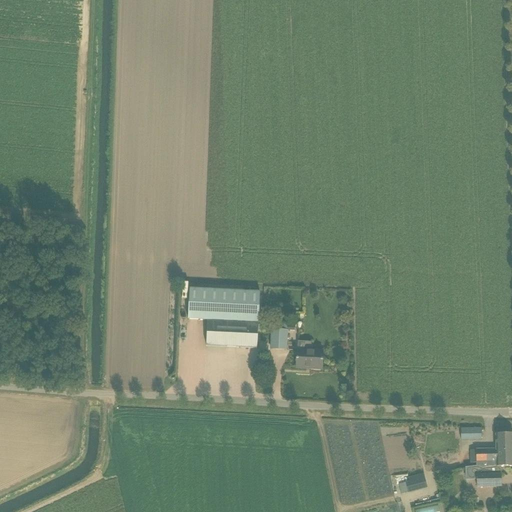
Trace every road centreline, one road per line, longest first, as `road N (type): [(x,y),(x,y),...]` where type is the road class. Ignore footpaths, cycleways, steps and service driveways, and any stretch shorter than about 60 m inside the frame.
road 1 (unclassified): [(511,413),(0,386)]
road 2 (track): [(94,0),(82,392)]
